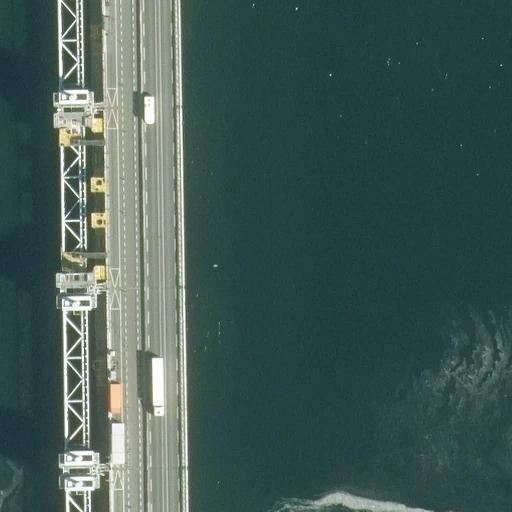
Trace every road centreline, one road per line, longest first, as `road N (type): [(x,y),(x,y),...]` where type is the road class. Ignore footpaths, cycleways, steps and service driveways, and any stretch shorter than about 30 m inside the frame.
road 1 (primary): [(166,511),(158,0)]
road 2 (unclassified): [(128,511),(121,0)]
